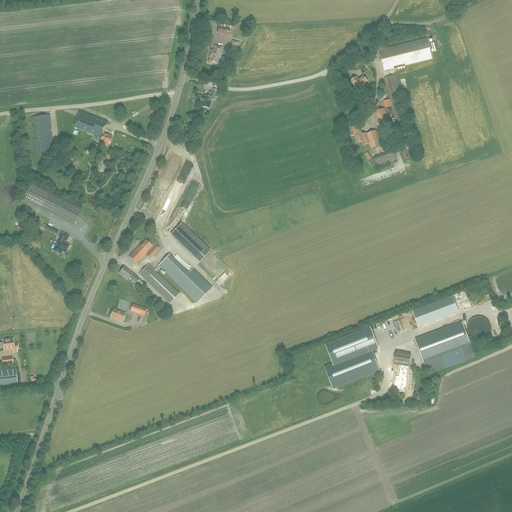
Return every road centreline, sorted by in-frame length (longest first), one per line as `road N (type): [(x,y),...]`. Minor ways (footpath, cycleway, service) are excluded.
road 1 (track): [(73,511),(372,397),(386,382),(390,342),(511,294)]
road 2 (tertiary): [(16,511),(84,313),(157,153),(182,75)]
road 3 (unclassified): [(382,22),(327,72),(291,83),(232,89),(182,75)]
